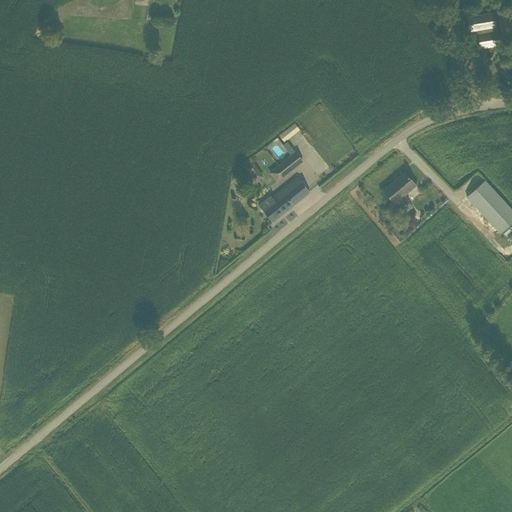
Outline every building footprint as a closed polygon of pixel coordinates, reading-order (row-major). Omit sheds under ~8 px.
[(511,20),(510,10),(495,13),(501,41),(511,38),(511,20)] [(470,37),(478,35),(480,48),(499,45),(494,14),(467,18),(470,37)] [(283,142),(299,129),(293,122),(278,135),(283,142)] [(274,169),(281,177),(298,164),(303,161),(296,152),(287,141),(283,145),(291,155),(274,169)] [(251,175),(259,170),(251,159),(244,164),(246,167),(251,175)] [(403,195),(415,185),(405,173),(383,191),(394,203),(396,201),(401,208),(408,202),(403,195)] [(258,205),(263,211),(272,222),(309,192),(297,177),(273,196),(271,195),(258,205)] [(501,233),(511,223),(511,210),(484,180),(466,198),(475,207),(501,233)] [(408,202),(401,208),(405,212),(412,207),(408,202)]
